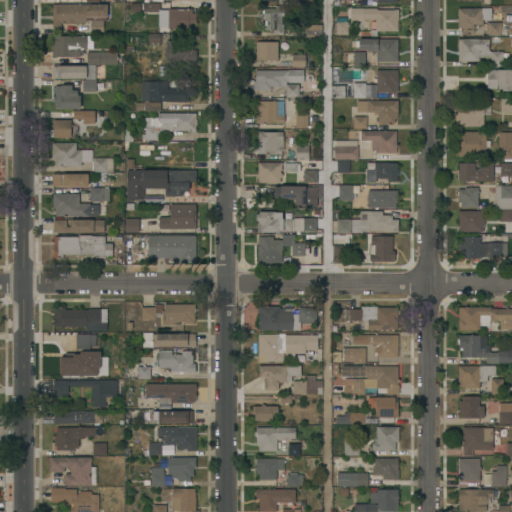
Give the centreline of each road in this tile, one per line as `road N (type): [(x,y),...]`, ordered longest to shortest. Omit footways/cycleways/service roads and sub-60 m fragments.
road 1 (residential): [(511,285),(0,281)]
road 2 (residential): [(25,511),(27,0)]
road 3 (residential): [(222,511),(223,0)]
road 4 (residential): [(427,511),(426,0)]
